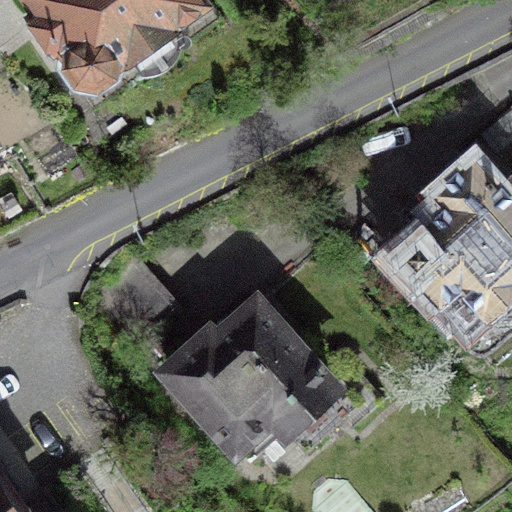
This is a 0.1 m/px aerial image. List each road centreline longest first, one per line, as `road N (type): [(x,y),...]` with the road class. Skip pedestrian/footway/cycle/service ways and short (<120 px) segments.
road 1 (residential): [(0,274),(336,97)]
road 2 (residential): [(336,97),(511,12)]
